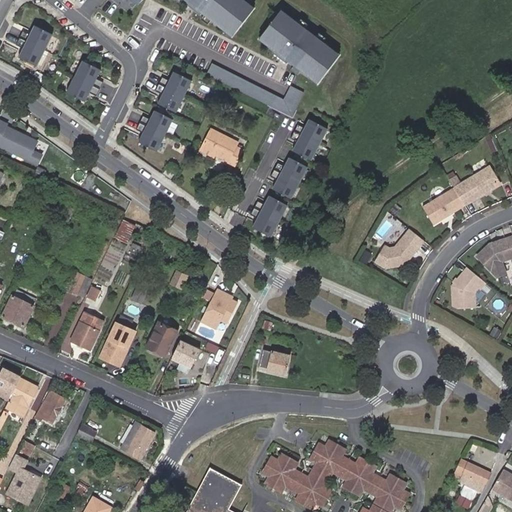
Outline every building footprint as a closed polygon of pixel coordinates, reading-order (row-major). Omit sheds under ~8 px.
[(241,0),(185,0),(221,27),(223,24),(230,30),(248,6),(241,1),(241,0)] [(287,13),(279,8),(277,11),(284,16),(287,13)] [(331,47),(287,13),(284,16),(277,11),(259,34),(267,39),(264,42),(309,76),(311,73),(318,78),(336,55),(328,49),(331,47)] [(37,65),(52,32),(34,24),(29,33),(22,30),(16,43),(23,47),(18,56),(37,65)] [(230,30),(223,24),(221,27),(228,33),(230,30)] [(267,39),(259,34),(257,37),(264,42),(267,39)] [(338,52),(331,47),(328,49),(336,55),(338,52)] [(100,68),(82,59),(65,91),(84,100),(88,91),(95,94),(102,81),(95,77),(100,68)] [(209,77),(298,112),(306,90),(293,85),(289,95),(214,66),(209,77)] [(174,110),(190,78),(172,69),(167,78),(160,75),(154,89),(160,92),(156,101),(174,110)] [(318,78),(311,73),(309,76),(316,81),(318,78)] [(155,149),(172,117),(153,108),(149,117),(142,114),(135,128),(142,131),(137,140),(155,149)] [(311,160),(327,128),(309,119),(304,128),(298,124),(290,138),(297,142),(293,151),(311,160)] [(37,142),(5,127),(6,125),(0,121),(0,146),(38,164),(42,155),(33,151),(37,142)] [(240,142),(211,128),(202,147),(198,146),(195,151),(199,153),(198,155),(212,162),(211,164),(216,166),(217,164),(227,168),(228,164),(235,168),(243,150),(238,147),(240,142)] [(291,199),(307,167),(289,158),(285,166),(278,163),(271,177),(277,180),(273,189),(291,199)] [(501,180),(492,165),(457,186),(458,187),(468,204),(499,185),(501,180)] [(468,204),(458,187),(427,205),(437,222),(468,204)] [(60,192),(57,199),(62,202),(66,195),(60,192)] [(271,237),(287,205),(269,196),(265,204),(258,201),(251,215),(257,218),(253,227),(271,237)] [(73,211),(63,206),(58,218),(67,223),(73,211)] [(125,246),(134,228),(123,222),(114,240),(125,246)] [(425,241),(410,229),(396,246),(390,246),(385,244),(374,260),(385,266),(406,263),(425,241)] [(511,257),(511,236),(489,244),(478,256),(491,270),(500,261),(511,257)] [(481,288),(486,282),(467,267),(452,285),(454,306),(477,307),(477,300),(472,296),(480,287),(481,288)] [(76,294),(84,277),(75,272),(66,289),(76,294)] [(176,272),(171,283),(181,288),(187,277),(176,272)] [(76,294),(83,297),(91,280),(84,277),(76,294)] [(141,306),(149,286),(135,279),(132,285),(137,287),(131,301),(141,306)] [(203,292),(207,285),(200,281),(196,289),(203,292)] [(24,304),(28,296),(29,293),(15,286),(9,297),(12,299),(2,318),(22,328),(32,308),(24,304)] [(472,296),(477,300),(480,300),(479,294),(483,289),(481,288),(480,287),(472,296)] [(98,294),(89,290),(84,301),(92,305),(98,294)] [(223,325),(233,303),(222,298),(223,295),(215,291),(199,324),(215,332),(219,323),(223,325)] [(35,300),(28,296),(24,304),(32,308),(35,300)] [(226,326),(236,305),(233,303),(223,325),(226,326)] [(94,322),(82,316),(70,343),(88,351),(99,328),(92,325),(94,322)] [(159,323),(146,349),(164,357),(176,332),(159,323)] [(273,326),(265,323),(262,331),(269,334),(273,326)] [(133,335),(114,326),(99,358),(118,367),(133,335)] [(206,344),(196,339),(193,344),(203,350),(206,344)] [(179,341),(170,360),(179,364),(189,369),(198,351),(179,341)] [(289,356),(264,350),(259,367),(285,373),(289,356)] [(189,369),(179,364),(176,370),(186,375),(189,369)] [(18,381),(4,409),(21,419),(26,408),(36,390),(18,381)] [(49,393),(37,417),(52,424),(63,400),(49,393)] [(0,428),(6,416),(19,423),(21,419),(4,409),(1,416),(0,417),(0,428)] [(153,434),(137,425),(123,450),(122,451),(139,461),(153,434)] [(93,434),(79,427),(74,437),(78,439),(84,442),(88,444),(93,434)] [(298,464),(287,458),(269,488),(280,494),(284,487),(298,495),(294,502),(310,511),(315,504),(321,508),(331,490),(324,487),(331,474),(344,482),(341,488),(358,498),(361,491),(375,499),(368,511),(362,508),(359,511),(379,511),(399,480),(388,474),(384,481),(371,474),(375,467),(357,457),(354,464),(341,456),(344,450),(327,440),(323,447),(317,443),(308,461),(314,464),(307,477),(294,470),(298,464)] [(25,443),(20,453),(29,458),(34,448),(25,443)] [(269,488),(287,458),(280,454),(277,460),(270,457),(260,474),(267,478),(263,484),(269,488)] [(26,507),(39,481),(32,477),(29,478),(27,477),(26,474),(21,472),(26,464),(13,457),(7,471),(16,475),(5,497),(26,507)] [(454,480),(483,494),(493,478),(463,464),(454,480)] [(208,470),(201,484),(231,502),(239,486),(208,470)] [(511,475),(507,472),(496,491),(511,500),(511,475)] [(406,484),(399,480),(379,511),(390,511),(392,508),(399,511),(409,494),(402,491),(406,484)] [(57,491),(65,496),(69,489),(61,484),(57,491)] [(230,511),(227,510),(231,502),(201,484),(186,511),(178,511),(176,511),(175,511),(230,511)] [(84,493),(78,489),(75,495),(81,498),(84,493)] [(62,500),(65,496),(57,491),(55,496),(62,500)] [(96,502),(90,511),(111,511),(96,502)]
